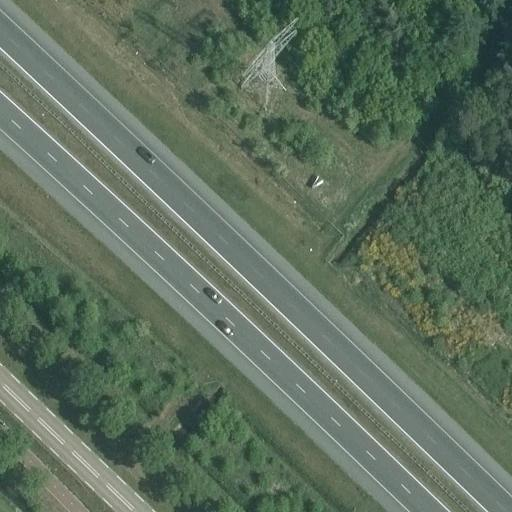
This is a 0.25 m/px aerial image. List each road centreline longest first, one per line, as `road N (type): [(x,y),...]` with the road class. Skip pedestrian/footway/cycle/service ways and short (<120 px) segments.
road 1 (motorway): [(505,511),(0,31)]
road 2 (motorway): [(0,112),(427,511)]
road 3 (tertiary): [(134,511),(0,383)]
